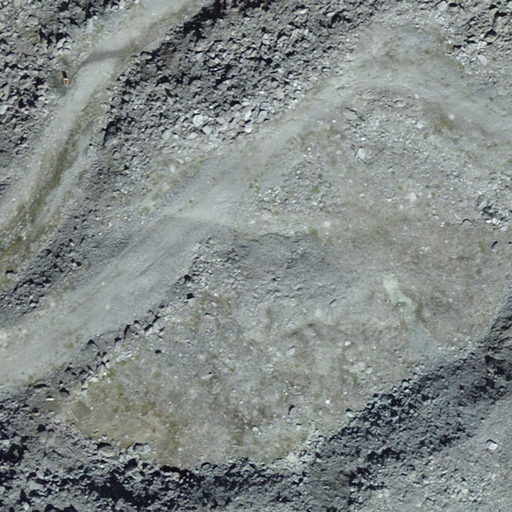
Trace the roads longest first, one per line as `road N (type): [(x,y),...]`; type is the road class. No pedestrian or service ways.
road 1 (track): [(0,378),(177,241),(309,108),(367,75),(511,135)]
road 2 (track): [(179,0),(110,54),(0,225)]
